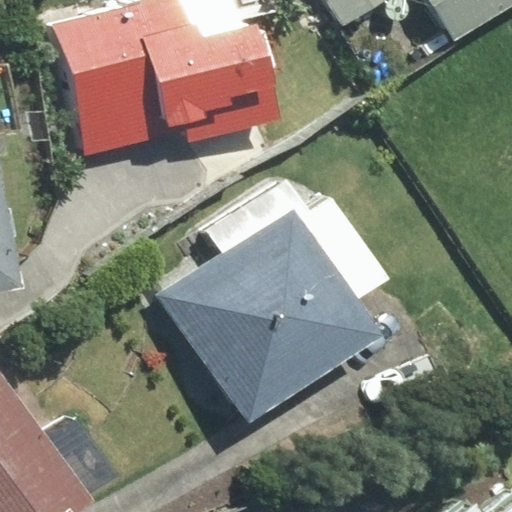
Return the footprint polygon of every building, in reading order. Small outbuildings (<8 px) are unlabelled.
[(185,0),(153,0),(51,25),(83,153),(186,128),(189,141),(281,118),(258,25),(196,40),(185,0)] [(316,0),(334,28),(376,0),(316,0)] [(511,0),(428,0),(454,40),(511,6),(511,0)] [(307,210),(286,179),(210,230),(226,254),(163,296),(249,424),(380,336),(354,297),(385,277),(330,195),(307,210)] [(0,186),(0,281),(18,278),(0,186)] [(0,511),(76,511),(92,502),(0,365),(0,511)] [(511,511),(511,507),(506,511),(482,511),(469,497),(446,511),(511,511)]
